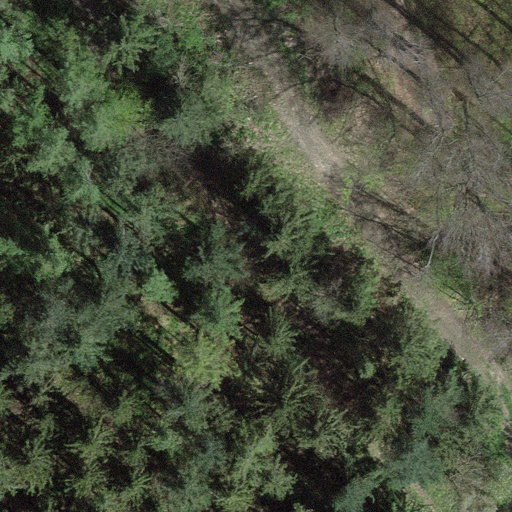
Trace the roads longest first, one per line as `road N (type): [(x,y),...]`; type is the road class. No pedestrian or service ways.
road 1 (track): [(222,0),(327,163),(511,394)]
road 2 (track): [(391,0),(409,72),(409,140),(391,166),(354,189)]
